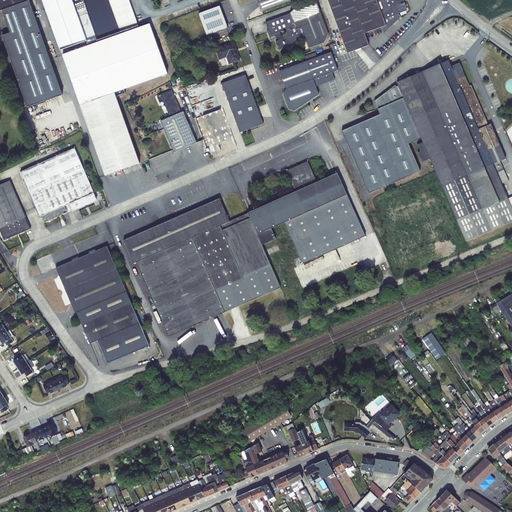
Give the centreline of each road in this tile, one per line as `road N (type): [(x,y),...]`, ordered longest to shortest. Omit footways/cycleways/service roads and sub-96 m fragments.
road 1 (residential): [(285,136),(29,251),(27,283),(101,384)]
road 2 (unclassified): [(101,384),(303,322),(511,237)]
road 3 (residential): [(447,479),(407,454),(345,445),(186,511)]
road 4 (residential): [(438,0),(354,91),(285,136)]
road 5 (unclassified): [(285,136),(232,0)]
road 6 (unknown): [(79,112),(44,123),(34,118),(0,27)]
